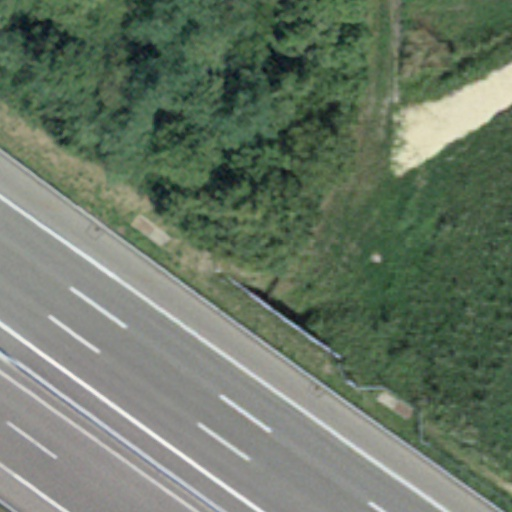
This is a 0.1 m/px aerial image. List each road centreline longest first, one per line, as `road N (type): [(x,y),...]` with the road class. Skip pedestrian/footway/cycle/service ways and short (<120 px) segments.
road 1 (unknown): [(467,511),(154,327),(0,262)]
road 2 (motorway): [(316,511),(0,278)]
road 3 (motorway): [(0,405),(150,511)]
road 4 (track): [(511,83),(399,142)]
